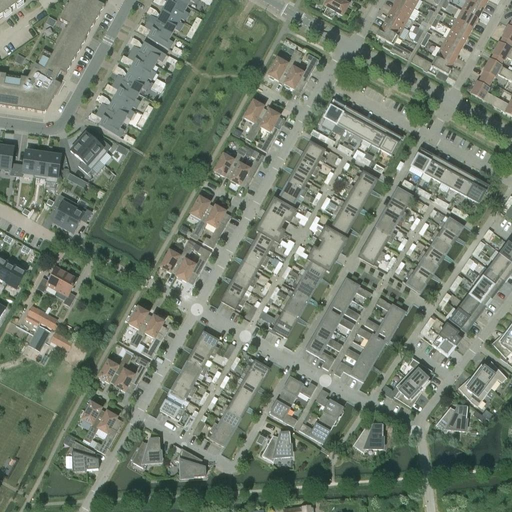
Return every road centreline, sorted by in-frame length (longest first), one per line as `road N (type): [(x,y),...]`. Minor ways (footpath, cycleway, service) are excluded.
road 1 (residential): [(137,417),(230,468),(292,363)]
road 2 (residential): [(0,122),(61,126),(128,5)]
road 3 (residential): [(417,428),(511,298)]
road 4 (residential): [(417,428),(292,363)]
road 5 (residential): [(137,417),(197,310)]
